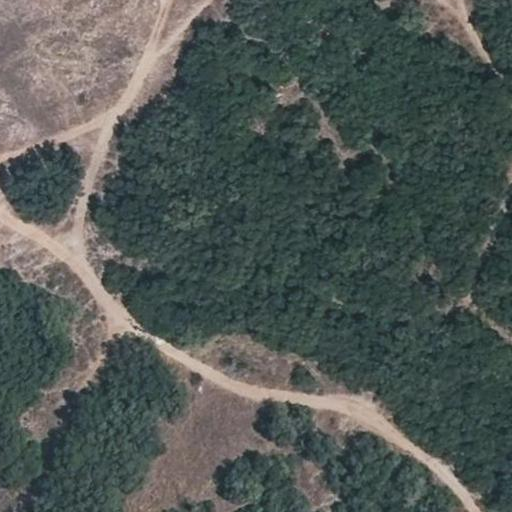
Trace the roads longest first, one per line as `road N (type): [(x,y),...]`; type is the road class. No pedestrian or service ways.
road 1 (track): [(0,224),(86,278),(147,353),(237,390),(362,416),(471,511)]
road 2 (track): [(86,278),(79,226),(92,161),(130,90)]
road 3 (track): [(130,90),(0,153)]
